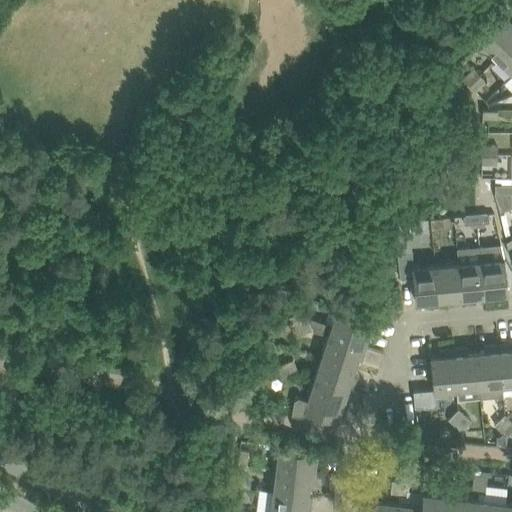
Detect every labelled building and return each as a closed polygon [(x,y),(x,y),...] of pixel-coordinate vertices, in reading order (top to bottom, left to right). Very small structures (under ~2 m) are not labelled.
[(511,21),(506,15),(491,29),(480,39),(496,56),(511,41),(511,21)] [(511,41),(496,56),(511,72),(511,41)] [(469,83),(480,72),(474,66),(463,77),(469,83)] [(475,89),(486,78),(480,72),(469,83),(475,89)] [(497,116),(498,107),(482,107),(482,116),(497,116)] [(497,153),(497,144),(482,144),(482,153),(497,153)] [(496,162),(497,153),(482,153),(481,161),(496,162)] [(507,191),(507,183),(495,182),(495,191),(507,191)] [(488,211),(476,212),(477,221),(489,220),(488,211)] [(477,221),(476,212),(463,213),(464,222),(477,221)] [(431,225),(444,224),(443,215),(430,217),(431,225)] [(408,219),(395,220),(396,233),(409,231),(408,219)] [(484,292),(480,258),(470,259),(468,245),(456,246),(458,260),(461,294),(484,292)] [(438,296),(435,263),(412,265),(411,250),(398,252),(400,276),(412,275),(415,299),(438,296)] [(507,290),(505,270),(504,256),(480,258),(484,292),(507,290)] [(461,294),(458,260),(435,263),(438,296),(461,294)] [(331,322),(306,314),(298,318),(304,331),(313,327),(328,332),(365,344),(369,330),(365,329),(367,320),(348,314),(335,310),(331,322)] [(298,318),(290,321),(296,335),(304,331),(298,318)] [(361,358),(365,344),(328,332),(321,354),(353,364),(356,356),(361,358)] [(511,380),(511,341),(498,343),(502,381),(511,380)] [(484,349),(476,350),(479,383),(480,395),(503,393),(502,381),(498,343),(484,344),(484,349)] [(479,383),(476,350),(468,350),(467,346),(453,347),(456,386),(479,383)] [(456,386),(453,347),(438,348),(439,353),(430,354),(433,387),(413,388),(415,404),(425,403),(425,404),(436,404),(435,395),(447,394),(446,386),(456,386)] [(351,387),(355,374),(351,372),(353,364),(321,354),(314,376),(351,387)] [(293,357),(285,361),(290,374),(298,371),(293,357)] [(290,374),(285,361),(277,364),(282,377),(290,374)] [(344,409),(351,387),(314,376),(307,398),(299,395),(294,398),(291,412),(338,421),(339,419),(342,409),(344,409)] [(454,423),(464,412),(458,406),(448,417),(454,423)] [(460,429),(471,418),(464,412),(454,423),(460,429)] [(500,429),(511,418),(504,412),(494,423),(500,429)] [(507,435),(511,429),(511,419),(511,418),(500,429),(507,435)] [(311,456),(312,447),(279,444),(276,467),(314,471),(316,457),(311,456)] [(247,463),(249,449),(240,448),(238,462),(247,463)] [(244,486),(246,471),(246,468),(237,467),(235,485),(244,486)] [(312,485),(314,471),(276,467),(273,490),(307,493),(307,492),(308,485),(312,485)] [(429,484),(431,467),(424,467),(422,483),(429,484)] [(479,490),(480,473),(474,473),(472,489),(479,490)] [(485,491),(487,474),(480,473),(479,490),(485,491)] [(398,494),(400,479),(392,478),(390,493),(398,494)] [(409,480),(400,479),(398,494),(407,495),(409,480)] [(242,501),(244,486),(235,485),(234,500),(242,501)] [(475,511),(478,496),(422,489),(420,502),(421,502),(419,511),(475,511)] [(311,493),(307,492),(307,493),(273,490),(271,511),(270,511),(304,511),(305,508),(310,508),(311,493)] [(511,511),(511,500),(478,496),(475,511),(511,511)] [(396,511),(398,500),(374,497),(372,511),(396,511)] [(419,511),(421,502),(420,502),(398,500),(396,511),(419,511)]
